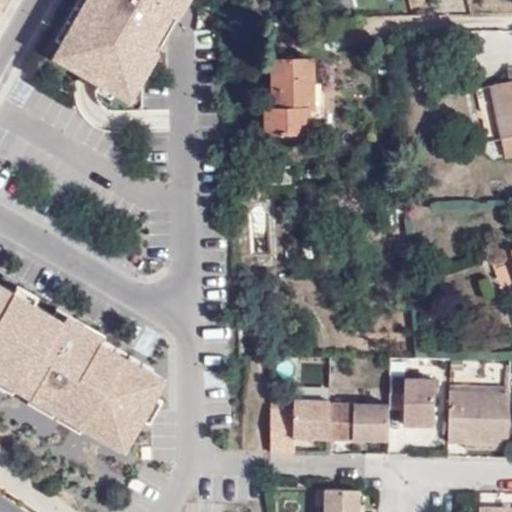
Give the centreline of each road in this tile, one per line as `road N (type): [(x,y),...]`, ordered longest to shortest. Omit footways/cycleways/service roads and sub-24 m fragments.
road 1 (residential): [(0,216),(189,328)]
road 2 (unknown): [(511,14),(366,8),(302,21)]
road 3 (residential): [(511,473),(402,472),(401,511)]
